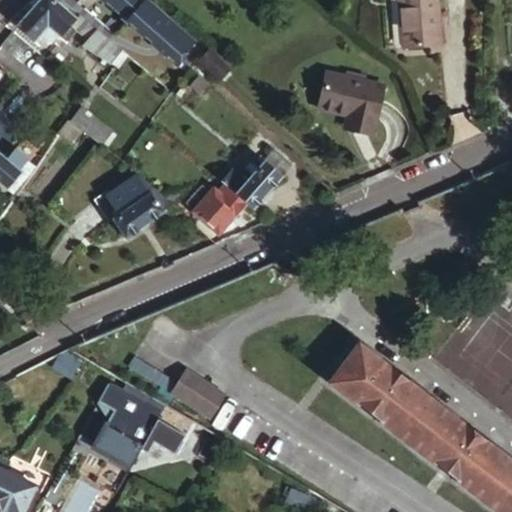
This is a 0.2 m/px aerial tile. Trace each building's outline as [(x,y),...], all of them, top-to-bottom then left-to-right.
[(96,32),(58,0),(36,0),(16,25),(34,39),(48,21),(61,32),(72,19),(90,32),(83,40),(108,61),(119,47),(98,29),(96,32)] [(119,47),(129,54),(150,27),(118,0),(87,0),(104,14),(94,26),(98,29),(119,47)] [(398,0),(395,38),(433,43),(437,0),(398,0)] [(26,63),(36,49),(14,31),(3,43),(26,63)] [(229,68),(209,49),(198,60),(219,79),(229,68)] [(111,66),(98,83),(115,95),(128,79),(111,66)] [(325,68),(316,106),(345,114),(353,115),(349,127),(371,132),(383,82),(325,68)] [(206,85),(209,81),(198,71),(194,74),(206,85)] [(200,91),(206,85),(194,74),(189,81),(200,91)] [(82,103),(76,112),(104,139),(113,127),(82,103)] [(342,126),(349,127),(353,115),(345,114),(342,126)] [(0,141),(0,180),(6,185),(36,149),(26,141),(14,154),(0,141)] [(271,153),(263,161),(281,179),(289,171),(271,153)] [(220,180),(231,189),(249,206),(252,209),(281,179),(263,161),(244,181),(231,169),(220,180)] [(151,183),(140,173),(105,192),(116,211),(109,215),(123,240),(178,209),(161,193),(151,183)] [(249,206),(231,189),(223,198),(219,194),(200,214),(207,219),(223,234),(249,206)] [(116,211),(105,192),(98,196),(109,215),(116,211)] [(207,219),(198,228),(214,243),(223,234),(207,219)] [(49,295),(29,305),(35,317),(56,308),(49,295)] [(511,511),(511,461),(355,342),(326,381),(357,404),(360,401),(380,417),(378,420),(434,463),(436,460),(456,475),(454,478),(499,511),(511,511)] [(79,358),(63,349),(49,363),(68,375),(79,358)] [(223,392),(183,366),(168,389),(208,415),(223,392)] [(160,401),(107,370),(94,394),(110,403),(90,441),(127,461),(160,401)] [(216,444),(206,439),(200,454),(210,458),(216,444)] [(0,510),(2,511),(3,511),(6,506),(19,511),(33,483),(8,472),(12,462),(0,456),(0,510)] [(45,486),(50,477),(30,469),(26,478),(45,486)] [(302,509),(308,493),(290,482),(286,489),(290,492),(286,499),(302,509)]
